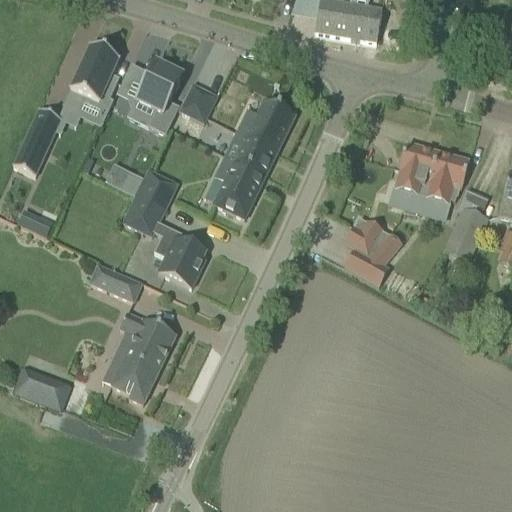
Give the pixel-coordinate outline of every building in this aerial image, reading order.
[(319,5),(313,38),(375,49),(381,16),(319,5)] [(88,54),(89,54),(64,109),(77,115),(83,102),(105,112),(118,84),(110,80),(116,66),(117,67),(117,65),(112,63),(113,60),(96,52),(95,55),(89,52),(88,54)] [(154,69),(135,108),(155,118),(148,132),(165,141),(178,113),(168,108),(181,82),(154,69)] [(189,92),(176,118),(189,125),(202,98),(189,92)] [(214,104),(202,98),(189,125),(201,131),(214,104)] [(276,158),(292,125),(262,110),(255,125),(245,120),(236,138),(276,158)] [(38,115),(12,171),(34,181),(60,125),(38,115)] [(276,158),(236,138),(224,163),(264,182),(276,158)] [(406,150),(393,194),(423,203),(425,204),(430,186),(429,186),(437,158),(406,150)] [(430,186),(425,204),(448,209),(449,205),(454,207),(455,202),(457,202),(459,195),(460,195),(468,167),(437,158),(429,186),(430,186)] [(264,182),(224,163),(214,184),(224,188),(213,211),(243,225),(264,182)] [(135,202),(135,204),(163,218),(176,191),(148,177),(144,185),(135,202)] [(128,178),(120,194),(135,202),(144,185),(128,178)] [(511,224),(511,178),(509,178),(498,221),(511,224)] [(190,295),(204,267),(202,265),(205,258),(186,249),(189,244),(158,229),(163,218),(135,204),(122,229),(151,243),(153,239),(161,243),(153,259),(164,264),(157,279),(190,295)] [(376,210),(373,220),(398,227),(401,215),(376,209),(376,210)] [(463,213),(441,258),(465,270),(487,224),(463,213)] [(368,264),(388,240),(358,224),(344,250),(353,255),(368,264)] [(498,265),(511,271),(511,237),(510,237),(498,265)] [(388,275),(383,272),(400,250),(388,240),(368,264),(353,255),(343,273),(378,293),(388,275)] [(88,289),(132,308),(140,290),(97,271),(88,289)] [(124,339),(133,343),(109,393),(124,400),(123,402),(141,411),(174,341),(126,318),(118,336),(124,339)] [(13,396),(60,414),(68,392),(21,374),(13,396)]
